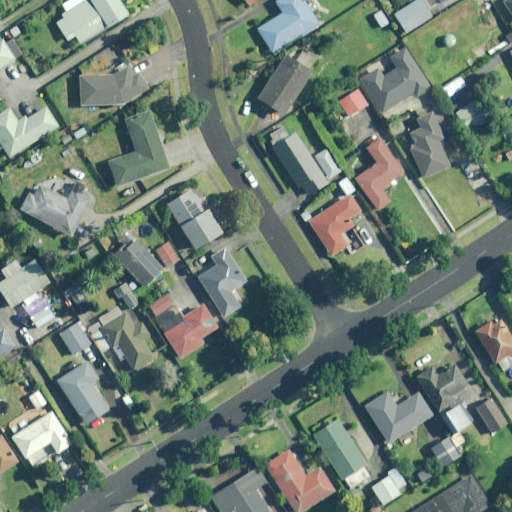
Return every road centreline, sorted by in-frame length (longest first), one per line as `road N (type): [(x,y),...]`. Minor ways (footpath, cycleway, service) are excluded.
road 1 (residential): [(182,0),(213,131),(343,341)]
road 2 (residential): [(343,341),(80,511)]
road 3 (residential): [(511,232),(343,341)]
